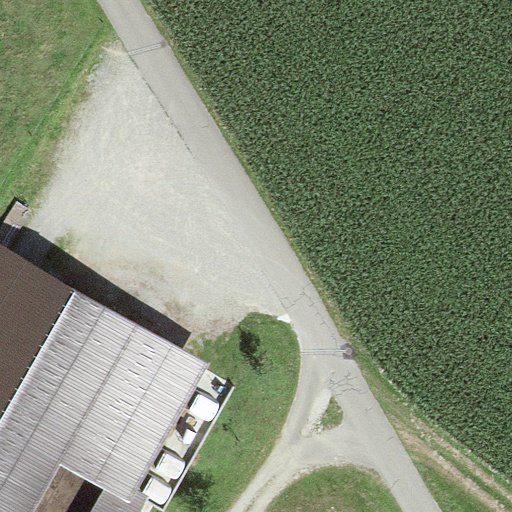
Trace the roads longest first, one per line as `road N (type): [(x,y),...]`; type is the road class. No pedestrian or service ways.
road 1 (residential): [(424,511),(106,0)]
road 2 (track): [(243,511),(274,467),(365,409)]
